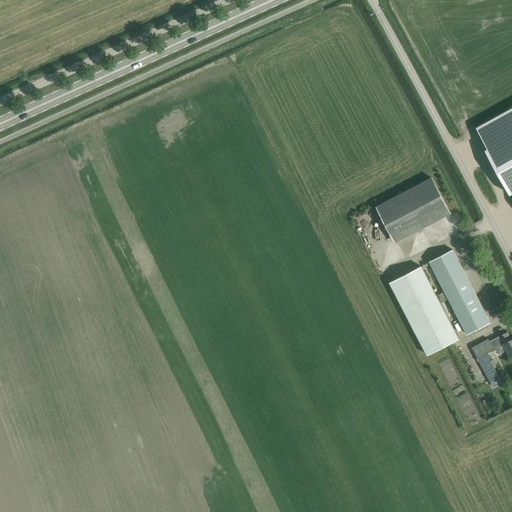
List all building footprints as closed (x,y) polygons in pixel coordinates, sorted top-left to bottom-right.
[(511,107),(476,127),(488,148),(485,149),(510,194),(511,192),(511,107)] [(431,177),(422,182),(413,187),(411,183),(403,188),(404,191),(377,205),(396,241),(450,213),(431,177)] [(444,291),(448,298),(467,334),(490,322),(453,249),(429,261),(444,291)] [(436,295),(421,265),(389,282),(427,355),(459,338),(440,303),(448,298),(444,291),(436,295)] [(500,335),(490,340),(494,348),(499,349),(501,352),(500,352),(501,353),(501,352),(506,349),(510,357),(511,356),(511,338),(511,339),(507,331),(500,335)] [(488,337),(471,347),(491,382),(500,377),(486,352),(494,348),(490,340),(488,337)]
